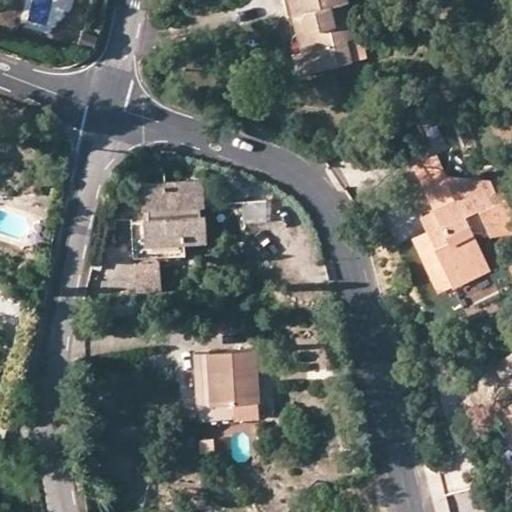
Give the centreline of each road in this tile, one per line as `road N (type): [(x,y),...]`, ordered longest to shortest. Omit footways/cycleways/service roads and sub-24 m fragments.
road 1 (residential): [(409,511),(339,236),(317,191),(271,159),(105,107)]
road 2 (residential): [(68,511),(53,366),(105,107)]
